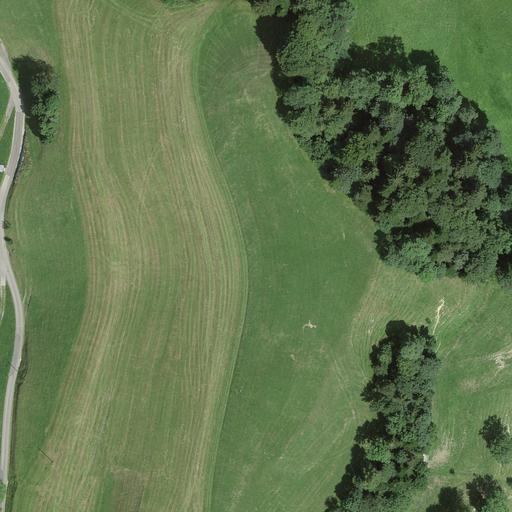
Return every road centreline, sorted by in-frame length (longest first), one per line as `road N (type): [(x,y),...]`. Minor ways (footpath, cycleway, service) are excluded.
road 1 (track): [(0,511),(20,326),(0,231)]
road 2 (track): [(0,202),(19,129),(14,89),(0,63)]
